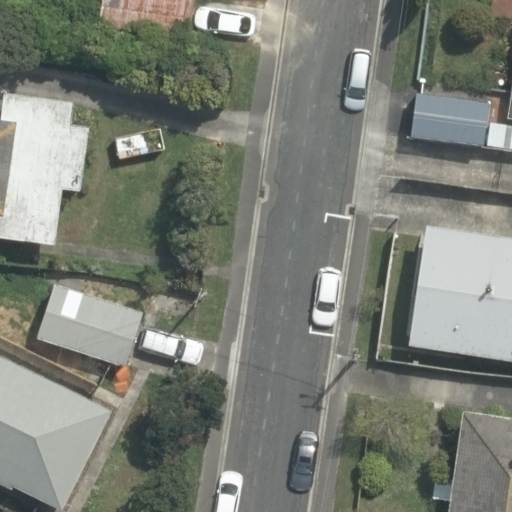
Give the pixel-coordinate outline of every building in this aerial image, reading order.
[(189,0),(93,0),(90,19),(182,38),(189,0)] [(494,94),(410,83),(402,140),(486,151),(494,94)] [(79,185),(85,124),(67,123),(69,94),(0,87),(0,237),(52,243),(58,183),(79,185)] [(511,233),(417,222),(403,338),(511,350),(511,233)] [(56,271),(31,329),(121,368),(146,310),(56,271)] [(0,477),(58,505),(107,403),(0,351),(0,477)] [(511,511),(511,408),(456,401),(441,511),(511,511)]
